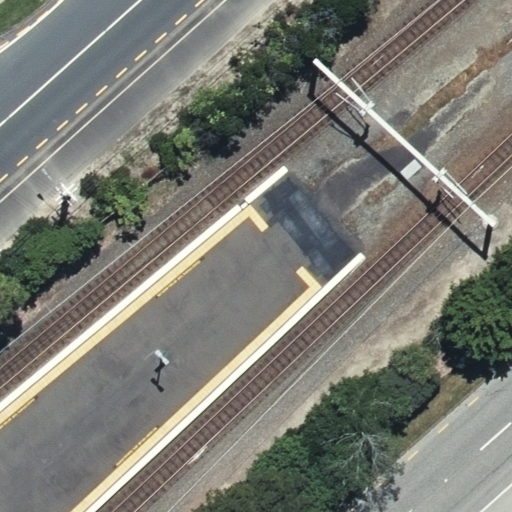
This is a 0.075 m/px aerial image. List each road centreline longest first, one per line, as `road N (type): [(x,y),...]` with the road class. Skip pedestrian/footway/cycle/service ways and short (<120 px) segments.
road 1 (tertiary): [(0,127),(143,0)]
road 2 (secondary): [(511,423),(414,511)]
